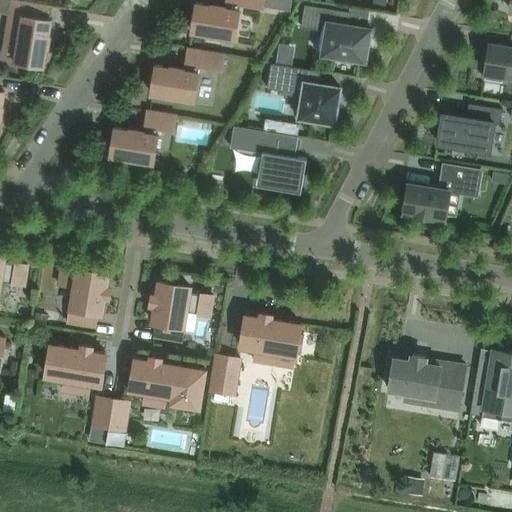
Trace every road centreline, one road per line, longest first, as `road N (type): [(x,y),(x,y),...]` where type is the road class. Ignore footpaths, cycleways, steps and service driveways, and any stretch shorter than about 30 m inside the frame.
road 1 (residential): [(321,247),(16,196)]
road 2 (residential): [(449,0),(321,247)]
road 3 (residential): [(141,0),(16,196)]
road 4 (residential): [(511,278),(321,247)]
road 5 (unknown): [(142,242),(112,393)]
